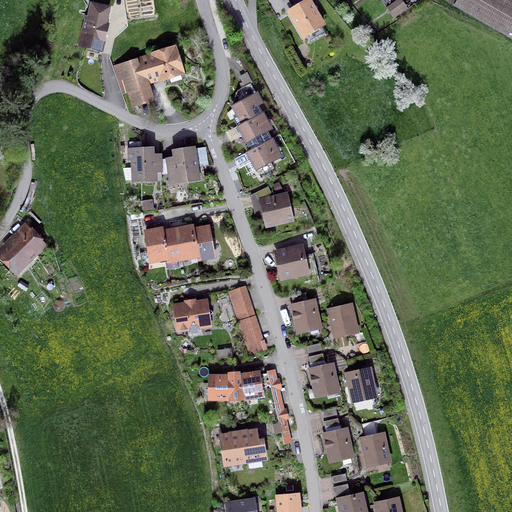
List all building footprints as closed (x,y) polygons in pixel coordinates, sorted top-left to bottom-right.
[(286,0),(267,0),(278,18),(289,12),(304,36),(323,24),(309,0),(292,10),(286,0)] [(396,17),(410,6),(404,0),(394,0),(387,5),(396,17)] [(447,0),(455,5),(506,34),(511,24),(511,0),(447,0)] [(85,20),(79,43),(99,48),(108,8),(92,4),(88,21),(85,20)] [(164,77),(165,81),(176,78),(175,73),(180,72),(173,50),(116,68),(124,93),(128,92),(133,105),(152,99),(147,82),(164,77)] [(248,70),(238,75),(245,89),(255,84),(248,70)] [(233,118),(238,126),(262,113),(254,99),(249,102),(247,100),(236,105),(238,108),(234,110),(237,116),(233,118)] [(264,125),(267,123),(262,113),(238,126),(251,150),(271,139),(264,125)] [(273,152),(277,150),(271,139),(251,150),(247,152),(256,170),(277,159),(273,152)] [(153,177),(153,170),(155,170),(154,158),(152,158),(152,149),(145,150),(143,147),(141,150),(130,150),(131,160),(133,160),(133,171),(136,171),(136,180),(147,180),(147,177),(153,177)] [(204,176),(203,166),(196,167),(193,149),(185,150),(182,148),(181,151),(174,152),(176,162),(167,163),(169,174),(177,172),(179,182),(190,180),(190,178),(204,176)] [(255,193),(258,200),(271,193),(268,186),(255,193)] [(262,201),(267,225),(287,220),(284,208),(288,208),(285,196),(273,199),(272,196),(262,201)] [(182,259),(197,256),(198,262),(199,262),(198,259),(192,227),(177,229),(182,259)] [(208,227),(193,230),(192,227),(198,259),(213,256),(208,227)] [(25,229),(0,254),(14,269),(40,244),(25,229)] [(168,264),(167,262),(161,229),(145,232),(149,252),(140,253),(142,263),(166,258),(167,264),(168,264)] [(178,267),(177,260),(182,259),(177,229),(162,232),(161,229),(167,262),(168,264),(168,269),(178,267)] [(304,269),(307,284),(317,282),(312,259),(304,260),(301,248),(276,253),(282,278),(295,274),(295,272),(304,269)] [(230,293),(250,353),(264,349),(243,288),(230,293)] [(291,296),(293,303),(307,300),(306,293),(291,296)] [(201,326),(208,325),(207,317),(209,317),(213,312),(208,308),(206,308),(205,301),(194,303),(193,301),(187,302),(187,304),(176,306),(177,314),(174,318),(178,320),(179,329),(187,328),(188,334),(202,332),(201,326)] [(318,324),(319,327),(326,325),(323,312),(316,314),(313,301),(293,306),(295,311),(292,314),(293,318),(297,321),(299,331),(310,329),(309,326),(318,324)] [(356,331),(350,306),(323,312),(326,325),(333,324),(335,333),(344,331),(345,334),(356,331)] [(306,346),(308,353),(322,350),(320,343),(306,346)] [(232,355),(231,349),(218,351),(219,357),(232,355)] [(308,357),(310,364),(324,360),(323,353),(308,357)] [(336,388),(337,390),(344,388),(341,377),(334,379),(331,365),(312,370),(313,375),(311,379),(311,382),(315,384),(317,395),(328,393),(327,390),(336,388)] [(348,374),(349,375),(341,377),(344,388),(351,386),(354,400),(374,395),(368,370),(348,374)] [(263,407),(275,405),(281,404),(274,371),(258,374),(261,394),(263,407)] [(238,400),(243,398),(242,397),(239,377),(240,377),(239,374),(229,375),(229,378),(229,398),(228,399),(233,401),(238,400)] [(239,377),(242,397),(261,394),(258,374),(240,377),(239,377)] [(210,377),(210,398),(229,398),(229,378),(210,377)] [(266,429),(286,426),(281,404),(275,405),(263,407),(266,429)] [(321,411),(323,418),(337,415),(336,408),(321,411)] [(323,421),(325,428),(340,425),(338,418),(323,421)] [(342,458),(341,455),(350,452),(345,430),(326,434),(327,440),(325,443),(326,447),(329,449),(331,460),(342,458)] [(242,434),(241,431),(238,432),(241,450),(243,450),(245,460),(264,457),(262,441),(257,442),(255,431),(242,434)] [(243,450),(241,450),(238,432),(234,432),(235,435),(221,437),(225,463),(245,460),(243,450)] [(363,439),(368,465),(388,460),(382,435),(363,439)] [(331,476),(332,484),(347,481),(345,473),(331,476)] [(336,500),(340,499),(351,497),(348,483),(333,487),(336,500)] [(299,511),(298,494),(278,496),(279,511),(299,511)] [(363,511),(360,495),(351,497),(340,499),(341,504),(338,505),(339,511),(363,511)] [(399,511),(397,499),(370,505),(371,511),(399,511)] [(255,511),(254,500),(227,504),(227,511),(255,511)]
